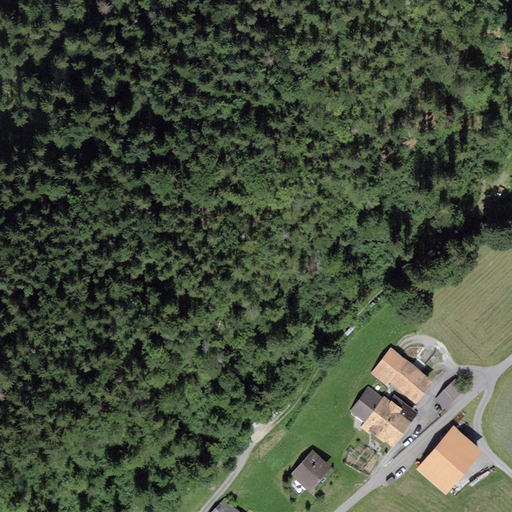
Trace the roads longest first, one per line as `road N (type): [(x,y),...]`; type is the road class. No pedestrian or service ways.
road 1 (track): [(242,451),(301,397),(333,343),(388,282),(474,219),(511,168)]
road 2 (unclassified): [(342,511),(511,360)]
road 3 (residential): [(144,511),(207,474),(231,446),(239,446),(242,460),(203,511)]
